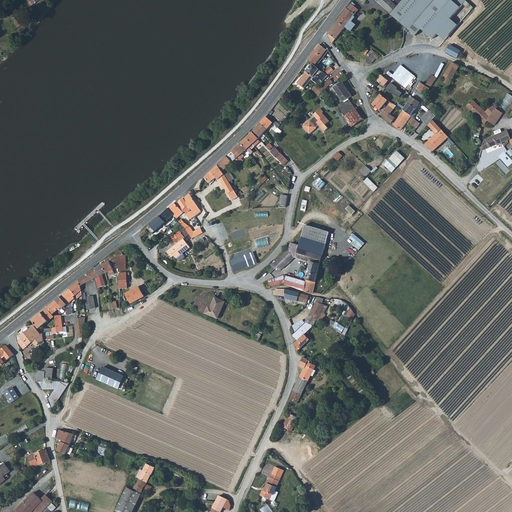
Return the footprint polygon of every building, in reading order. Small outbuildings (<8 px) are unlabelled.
[(375,0),(391,14),(398,6),(393,3),(395,0),(375,0)] [(451,0),(404,0),(392,15),(405,26),(409,30),(417,37),(422,30),(433,39),(460,8),(451,0)] [(338,21),(346,28),(350,31),(355,25),(350,21),(357,13),(357,11),(349,6),(338,21)] [(23,24),(19,19),(14,23),(18,28),(23,24)] [(346,28),(338,21),(328,33),(331,36),(329,38),(333,43),(346,28)] [(326,45),(323,41),(311,57),(314,59),(315,59),(318,55),(322,57),(328,49),(326,45)] [(450,45),(446,52),(457,58),(461,51),(450,45)] [(368,65),(371,64),(378,55),(372,50),(368,54),(370,56),(365,63),(368,65)] [(454,77),(459,66),(453,63),(449,70),(445,73),(443,76),(444,77),(442,82),(449,85),(454,77)] [(313,78),(314,77),(319,82),(320,80),(322,82),(328,76),(322,72),(322,73),(312,64),(306,72),(313,78)] [(408,88),(417,76),(402,65),(393,77),(408,88)] [(332,66),(327,71),(330,75),(335,70),(332,66)] [(344,74),(342,71),(337,76),(335,77),(338,80),(344,74)] [(314,77),(313,78),(306,72),(297,84),(304,89),(311,80),(316,84),(319,82),(314,77)] [(415,79),(420,83),(422,84),(425,86),(433,75),(427,72),(425,76),(419,73),(415,79)] [(427,93),(437,78),(433,75),(425,86),(422,84),(419,89),(417,91),(425,96),(427,97),(428,94),(427,93)] [(488,85),(490,79),(480,75),(479,79),(481,80),(480,81),(488,85)] [(389,81),(382,76),(377,82),(384,87),(389,81)] [(334,88),(343,102),(352,97),(343,82),(334,88)] [(387,89),(399,98),(402,93),(396,89),(397,87),(391,83),(387,89)] [(318,96),(324,90),(321,88),(319,87),(315,86),(311,90),(318,96)] [(420,103),(425,96),(417,91),(415,90),(417,88),(415,86),(412,90),(416,93),(413,97),(420,103)] [(508,110),(511,103),(511,95),(508,93),(500,106),(508,110)] [(379,111),(388,100),(381,95),(373,105),(375,107),(374,109),(377,112),(378,110),(379,111)] [(418,106),(420,103),(413,97),(408,104),(416,109),(418,106)] [(347,120),(352,127),(352,128),(364,120),(358,111),(360,110),(358,107),(356,108),(349,99),(337,107),(342,113),(347,120)] [(485,124),(488,121),(492,116),(495,110),(496,109),(492,105),(485,112),(473,100),(467,106),(480,120),(485,124)] [(430,111),(435,105),(430,101),(425,106),(430,111)] [(425,106),(424,106),(420,103),(418,106),(427,113),(430,111),(425,106)] [(414,112),(416,109),(408,104),(404,111),(411,116),(414,112)] [(385,110),(381,114),(380,115),(386,119),(390,114),(394,110),(389,105),(385,110)] [(306,121),(303,124),(309,132),(313,129),(313,128),(316,125),(321,132),(326,128),(324,126),(329,122),(322,113),(324,112),(321,108),(314,114),(315,116),(307,122),(306,121)] [(502,114),(496,109),(495,110),(492,116),(488,121),(494,127),(502,114)] [(401,130),(411,116),(404,111),(399,117),(399,118),(394,125),(401,130)] [(437,116),(430,111),(427,113),(425,116),(421,119),(427,125),(433,120),(437,116)] [(390,114),(386,119),(392,124),(396,119),(390,114)] [(273,123),(266,117),(260,124),(267,130),(273,123)] [(415,129),(420,124),(414,118),(413,118),(409,122),(416,127),(415,129)] [(443,156),(456,145),(433,120),(427,125),(436,134),(425,145),(434,151),(437,149),(443,156)] [(260,124),(254,131),(260,138),(267,130),(260,124)] [(416,139),(425,128),(420,124),(415,129),(410,136),(416,139)] [(495,136),(484,140),(481,151),(511,139),(508,131),(502,133),(501,129),(494,132),(495,136)] [(253,132),(247,138),(253,145),(259,139),(253,132)] [(294,137),(286,143),(298,159),(306,152),(294,137)] [(241,143),(247,150),(251,155),(254,152),(249,148),(253,145),(247,138),(241,143)] [(218,165),(223,171),(226,175),(230,182),(231,181),(231,180),(232,179),(228,173),(229,172),(227,168),(247,150),(241,143),(217,165),(218,165)] [(284,165),(288,161),(276,148),(271,152),(284,165)] [(338,152),(338,153),(334,157),(338,161),(343,156),(338,152)] [(383,166),(391,174),(405,159),(397,152),(383,166)] [(223,171),(218,165),(204,178),(209,184),(216,178),(218,180),(219,179),(232,201),(238,197),(238,196),(236,194),(230,182),(226,175),(223,171)] [(365,178),(371,172),(366,166),(360,173),(365,178)] [(283,174),(289,178),(292,174),(286,170),(283,174)] [(267,175),(255,187),(257,190),(270,178),(267,175)] [(368,178),(363,183),(374,192),(378,188),(368,178)] [(201,211),(190,194),(184,199),(195,216),(201,211)] [(280,208),(286,208),(288,195),(282,194),(280,208)] [(182,208),(180,209),(180,210),(183,213),(185,212),(186,214),(190,220),(195,216),(184,199),(179,202),(182,208)] [(179,216),(177,213),(180,210),(180,209),(176,205),(174,203),(169,209),(174,215),(176,218),(179,216)] [(356,211),(349,205),(346,209),(352,215),(356,211)] [(160,217),(166,223),(168,220),(174,215),(169,209),(160,217)] [(160,217),(147,228),(150,231),(153,234),(162,226),(166,223),(160,217)] [(178,221),(185,229),(188,233),(191,238),(202,234),(201,229),(193,232),(190,228),(188,228),(180,219),(178,221)] [(179,231),(185,229),(178,221),(177,220),(174,222),(176,225),(173,227),(177,232),(178,231),(179,231)] [(305,227),(301,240),(325,252),(329,234),(305,227)] [(185,239),(181,234),(173,237),(171,238),(176,245),(180,243),(186,251),(190,248),(184,240),(185,239)] [(268,281),(270,287),(283,285),(304,291),(304,292),(313,294),(321,262),(326,263),(327,261),(332,262),(333,260),(324,257),(325,252),(301,240),(299,247),(291,244),(289,247),(287,252),(267,271),(271,274),(277,269),(280,271),(281,271),(285,268),(288,265),(292,261),(295,258),(311,262),(306,282),(285,276),(268,281)] [(174,256),(176,259),(186,251),(180,243),(176,245),(167,252),(171,258),(174,256)] [(200,251),(204,258),(215,251),(211,245),(200,251)] [(256,252),(231,259),(235,271),(259,264),(256,252)] [(122,253),(117,257),(118,259),(119,268),(120,272),(126,269),(125,256),(123,256),(122,253)] [(115,268),(119,268),(118,259),(111,261),(115,268)] [(109,262),(102,266),(106,273),(114,269),(109,262)] [(103,275),(106,273),(102,266),(95,269),(99,277),(98,277),(99,289),(107,286),(103,275)] [(99,277),(95,269),(79,282),(81,289),(83,288),(83,286),(98,277),(99,277)] [(75,297),(82,292),(81,289),(79,282),(70,290),(75,297)] [(140,288),(127,294),(131,303),(144,296),(140,288)] [(286,290),(276,290),(276,296),(286,296),(286,299),(298,302),(298,301),(307,304),(309,296),(286,290)] [(76,299),(69,291),(64,295),(71,303),(76,299)] [(71,303),(64,295),(61,298),(68,306),(71,303)] [(64,309),(67,307),(68,306),(61,298),(49,308),(54,314),(62,307),(64,309)] [(326,303),(327,299),(324,299),(319,298),(310,315),(304,322),(305,323),(310,327),(315,322),(317,320),(318,318),(322,320),(323,321),(326,315),(321,312),(324,305),(322,304),(323,303),(326,303)] [(223,307),(213,302),(208,313),(206,312),(205,313),(218,319),(223,307)] [(54,314),(49,308),(47,309),(54,316),(56,316),(54,314)] [(45,318),(41,313),(32,321),(39,329),(47,322),(51,329),(58,328),(56,316),(54,316),(47,309),(44,312),(47,318),(45,318)] [(58,328),(51,329),(40,331),(43,334),(45,339),(55,338),(54,331),(58,331),(58,332),(62,331),(64,331),(63,326),(62,316),(56,316),(58,328)] [(298,341),(294,345),(295,346),(298,351),(311,336),(306,332),(310,327),(305,323),(293,336),(298,341)] [(339,324),(337,328),(343,332),(346,327),(339,324)] [(39,345),(45,340),(45,339),(43,334),(41,336),(33,327),(29,331),(27,329),(26,329),(24,331),(24,332),(24,333),(25,334),(21,337),(23,341),(20,344),(25,350),(32,343),(35,341),(39,345)] [(7,346),(0,351),(0,359),(5,355),(9,360),(14,355),(7,346)] [(300,366),(305,369),(301,377),(309,381),(316,366),(304,358),(300,366)] [(103,367),(98,380),(119,389),(124,377),(103,367)] [(38,377),(37,382),(40,382),(53,382),(55,370),(47,370),(46,373),(41,373),(38,377)] [(298,403),(309,381),(301,377),(294,390),(291,401),(298,403)] [(68,382),(62,382),(53,382),(40,382),(44,391),(46,391),(55,392),(54,394),(49,400),(54,410),(55,407),(67,388),(69,384),(68,382)] [(289,414),(283,427),(292,431),(297,420),(298,418),(289,414)] [(84,441),(85,438),(60,430),(57,439),(62,441),(58,451),(67,455),(74,438),(84,441)] [(96,452),(108,457),(112,446),(100,442),(96,452)] [(33,467),(51,461),(46,449),(32,455),(29,456),(33,467)] [(117,510),(121,511),(133,511),(143,496),(142,496),(145,490),(150,492),(154,488),(147,485),(157,465),(149,461),(144,472),(141,470),(138,478),(141,479),(138,485),(137,485),(134,491),(128,488),(117,510)] [(0,479),(4,476),(11,471),(5,463),(0,466),(0,479)] [(273,474),(282,477),(285,471),(276,467),(273,474)] [(185,483),(187,478),(173,471),(171,476),(185,483)] [(276,491),(282,477),(273,474),(272,477),(271,477),(265,491),(263,490),(261,495),(275,501),(279,492),(276,491)] [(15,511),(42,511),(53,501),(45,494),(41,499),(34,492),(28,498),(15,511)] [(231,506),(229,501),(220,496),(207,494),(206,498),(217,500),(211,511),(222,511),(224,508),(230,511),(231,506)] [(72,499),(71,508),(89,511),(91,502),(72,499)] [(54,511),(60,507),(55,501),(44,511),(52,511),(53,511),(54,511)]
